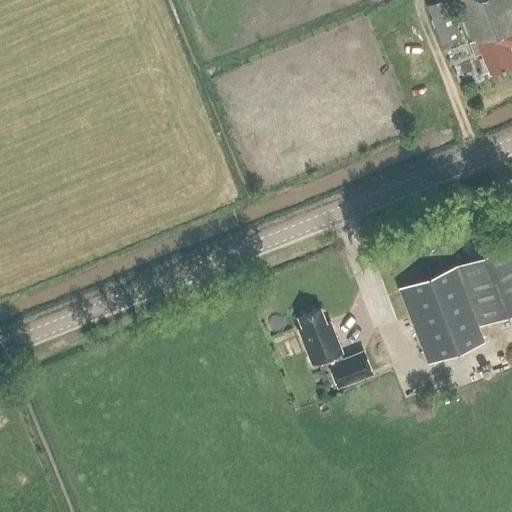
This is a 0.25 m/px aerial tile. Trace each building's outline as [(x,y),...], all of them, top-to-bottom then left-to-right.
[(446,0),(440,0),(426,6),(441,46),(461,38),(446,0)] [(511,0),(452,0),(474,56),(481,54),(489,75),(511,65),(511,0)] [(511,247),(511,244),(457,264),(480,325),(511,312),(511,247)] [(454,266),(401,286),(430,361),(483,341),(454,266)] [(327,330),(319,310),(297,319),(301,329),(297,331),(311,365),(318,363),(320,369),(328,366),(337,388),(373,373),(363,349),(340,359),(339,354),(341,354),(331,329),(327,330)]
